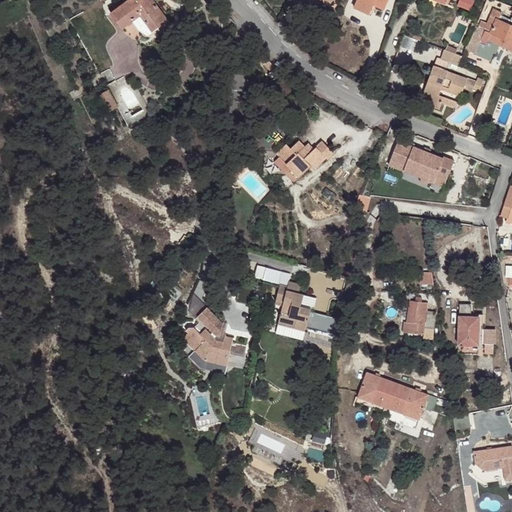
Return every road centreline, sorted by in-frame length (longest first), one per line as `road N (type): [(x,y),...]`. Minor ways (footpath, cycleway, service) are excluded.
road 1 (unclassified): [(509,161),(329,91),(292,67),(232,0)]
road 2 (unknown): [(248,18),(205,179),(203,237),(294,266)]
road 3 (residential): [(488,218),(511,367)]
road 4 (unknown): [(376,204),(362,341)]
